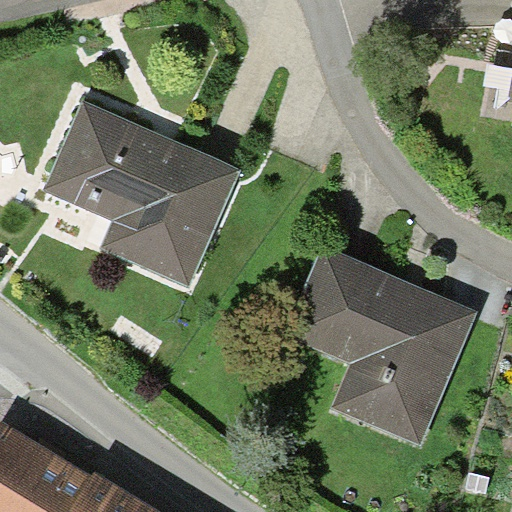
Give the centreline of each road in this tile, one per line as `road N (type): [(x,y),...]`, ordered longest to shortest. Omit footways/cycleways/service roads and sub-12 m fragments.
road 1 (residential): [(511,264),(422,217),(348,98),(318,0)]
road 2 (tertiary): [(241,511),(0,327)]
